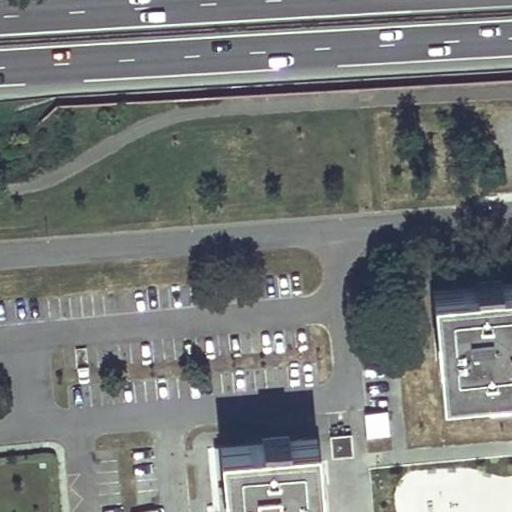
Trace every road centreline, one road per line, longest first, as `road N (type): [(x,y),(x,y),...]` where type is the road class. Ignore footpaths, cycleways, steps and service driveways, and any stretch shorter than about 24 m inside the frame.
road 1 (residential): [(511,214),(0,256)]
road 2 (trunk): [(0,69),(511,38)]
road 3 (trunk): [(341,0),(0,19)]
